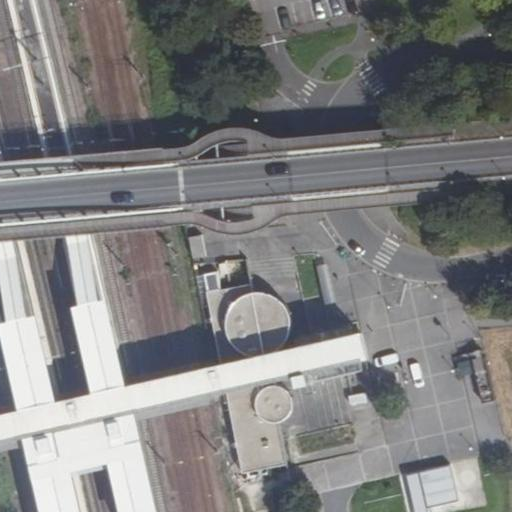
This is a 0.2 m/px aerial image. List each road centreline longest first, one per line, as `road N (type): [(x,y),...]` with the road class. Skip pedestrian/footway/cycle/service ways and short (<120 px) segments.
road 1 (tertiary): [(511,157),(0,202)]
road 2 (unclassified): [(511,59),(407,64),(371,80),(336,122),(326,160),(349,220),(384,252),(441,267),(511,259)]
